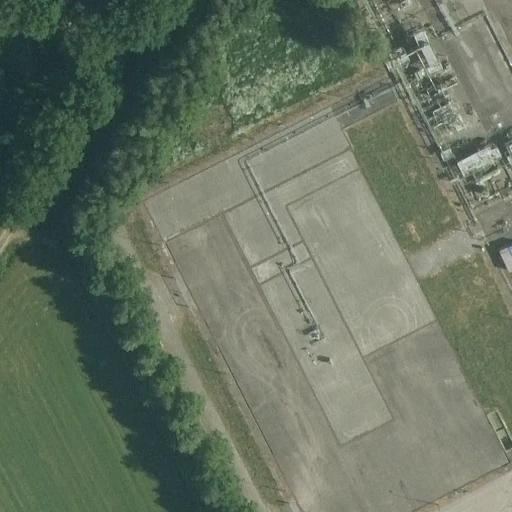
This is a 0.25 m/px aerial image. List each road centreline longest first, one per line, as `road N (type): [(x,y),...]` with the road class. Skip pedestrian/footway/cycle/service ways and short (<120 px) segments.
road 1 (track): [(124,45),(0,243)]
road 2 (track): [(124,45),(0,2)]
